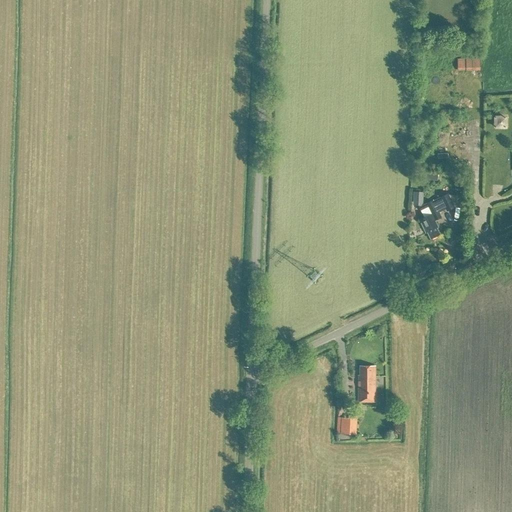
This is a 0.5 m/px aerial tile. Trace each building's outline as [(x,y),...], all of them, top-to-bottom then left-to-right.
[(480,58),(457,59),(457,68),(480,68),(480,58)] [(500,113),(500,127),(511,126),(511,114),(511,113),(500,113)] [(417,190),(416,203),(424,204),(425,190),(417,190)] [(445,208),(446,211),(454,207),(447,194),(440,197),(433,201),(432,200),(418,207),(424,218),(420,220),(426,232),(427,232),(430,238),(439,234),(436,227),(437,227),(434,221),(441,218),(438,212),(445,208)] [(360,375),(358,375),(358,400),(364,400),(364,401),(375,401),(375,366),(360,366),(360,375)] [(340,434),(356,434),(357,418),(341,418),(340,434)]
